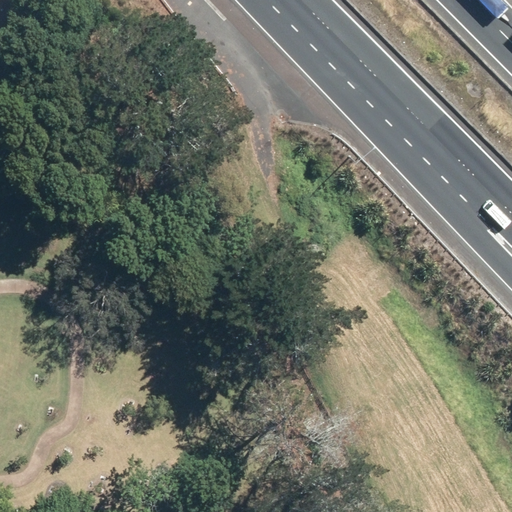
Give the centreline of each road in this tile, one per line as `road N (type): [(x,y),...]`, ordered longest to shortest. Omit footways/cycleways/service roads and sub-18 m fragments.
road 1 (motorway): [(511,260),(277,0)]
road 2 (motorway): [(511,225),(288,0)]
